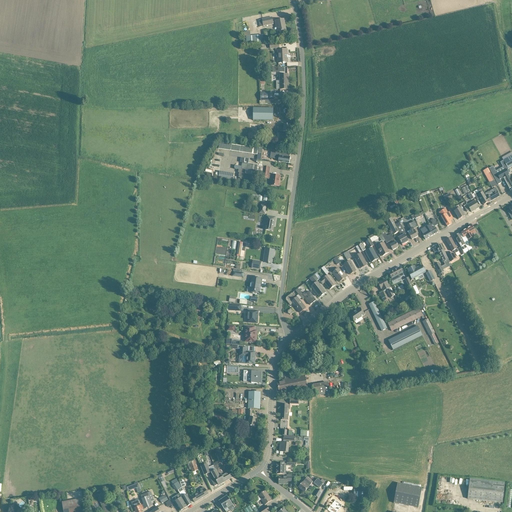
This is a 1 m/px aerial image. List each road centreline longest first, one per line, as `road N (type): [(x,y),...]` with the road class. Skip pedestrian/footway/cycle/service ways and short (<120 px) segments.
road 1 (unclassified): [(292,337),(280,314),(303,118),(303,58),(291,0)]
road 2 (tertiary): [(292,337),(361,281),(511,195)]
road 3 (tertiary): [(259,468),(268,449),(274,365),(292,337)]
